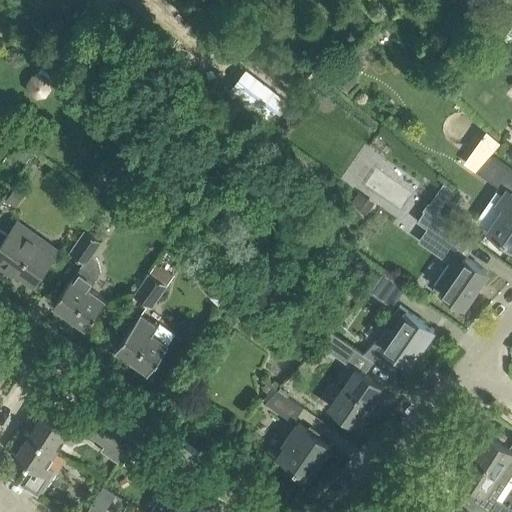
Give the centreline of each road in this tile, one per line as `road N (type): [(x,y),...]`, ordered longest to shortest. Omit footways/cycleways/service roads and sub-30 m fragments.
road 1 (residential): [(242,491),(47,355)]
road 2 (residential): [(337,511),(469,365)]
